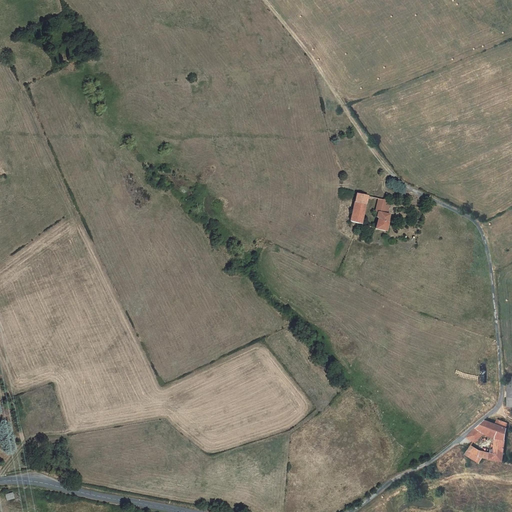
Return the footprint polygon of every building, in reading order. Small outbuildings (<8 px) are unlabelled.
[(367,188),(356,186),(349,212),(360,216),(367,188)] [(383,191),(377,190),(374,202),(377,203),(380,204),(383,194),(383,191)] [(389,195),(383,194),(380,204),(386,206),(389,195)] [(387,213),(389,206),(386,206),(380,204),(377,203),(375,210),(378,210),(376,216),(375,216),(374,220),(385,223),(387,213)] [(498,425),(486,418),(478,426),(484,432),(489,434),(496,437),(505,439),(508,429),(498,425)] [(498,425),(508,429),(509,425),(501,421),(498,425)] [(484,432),(478,426),(468,434),(472,439),(474,440),(484,432)] [(499,461),(505,439),(496,437),(495,442),(493,442),(492,449),(489,448),(489,451),(487,457),(499,461)] [(476,454),(479,455),(487,457),(489,451),(478,448),(470,441),(466,445),(476,454)] [(475,460),(479,455),(476,454),(466,445),(463,450),(475,460)] [(5,494),(7,501),(15,498),(13,492),(5,494)]
